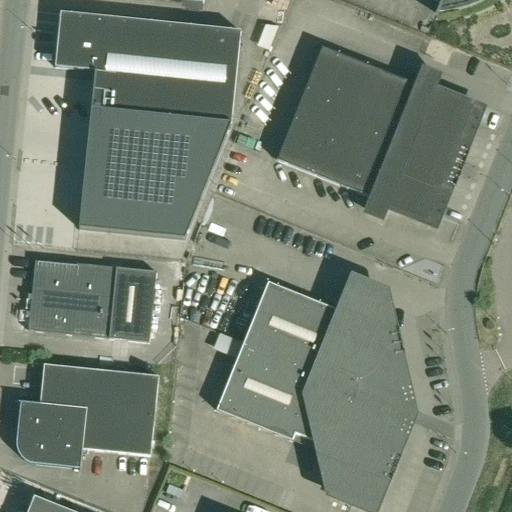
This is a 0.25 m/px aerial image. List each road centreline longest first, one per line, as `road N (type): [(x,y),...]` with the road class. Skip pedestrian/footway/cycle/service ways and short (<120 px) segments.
road 1 (unclassified): [(443,511),(470,430),(465,263),(511,147)]
road 2 (unclassified): [(0,179),(17,0)]
